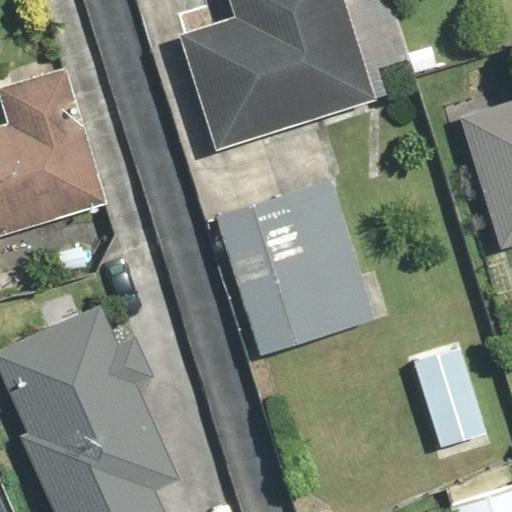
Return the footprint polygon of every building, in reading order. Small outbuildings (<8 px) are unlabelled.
[(173,34),(210,150),(374,100),(342,0),(226,0),(231,16),(173,34)] [(0,120),(0,236),(105,205),(63,68),(0,86),(0,115),(1,120),(0,120)] [(511,97),(455,116),(497,250),(511,245),(511,97)] [(327,179),(213,214),(256,354),(371,319),(327,179)] [(0,379),(23,431),(15,434),(49,511),(160,511),(152,493),(177,482),(135,386),(151,380),(132,337),(117,344),(98,302),(0,344),(0,379)] [(511,511),(511,483),(445,504),(447,511),(511,511)]
